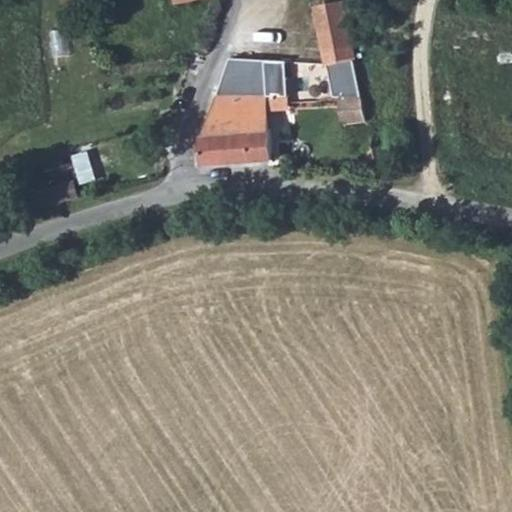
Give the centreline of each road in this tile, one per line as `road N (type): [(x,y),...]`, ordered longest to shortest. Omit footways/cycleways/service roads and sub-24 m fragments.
road 1 (unclassified): [(511,219),(262,184),(179,191)]
road 2 (track): [(428,205),(423,43),(435,0)]
road 3 (unclassified): [(179,191),(179,140),(233,0)]
road 4 (unclassified): [(179,191),(0,251)]
